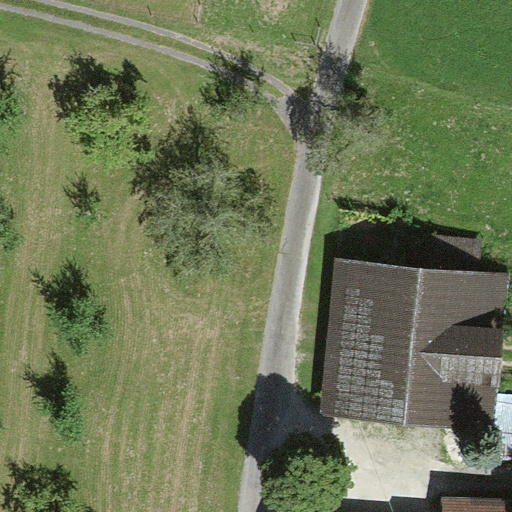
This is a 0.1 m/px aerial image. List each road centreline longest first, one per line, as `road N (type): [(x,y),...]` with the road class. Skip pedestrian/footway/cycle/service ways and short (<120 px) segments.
road 1 (residential): [(246,511),(281,270),(345,0)]
road 2 (track): [(317,103),(210,56),(30,0)]
